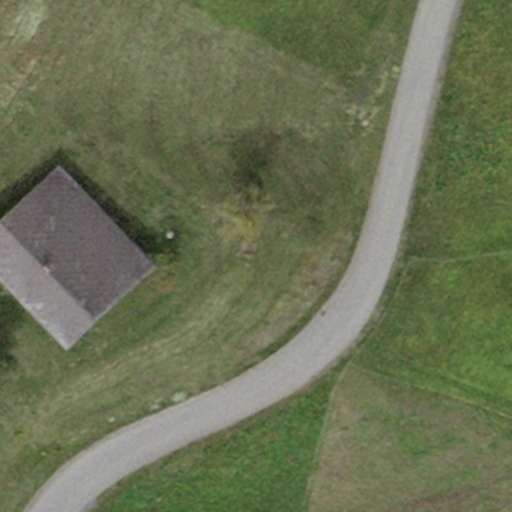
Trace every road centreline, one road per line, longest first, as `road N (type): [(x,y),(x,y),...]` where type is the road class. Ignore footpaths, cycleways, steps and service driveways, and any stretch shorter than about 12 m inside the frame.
road 1 (unclassified): [(52,511),(123,443),(297,359),(367,291),(440,0)]
road 2 (track): [(0,401),(152,321)]
